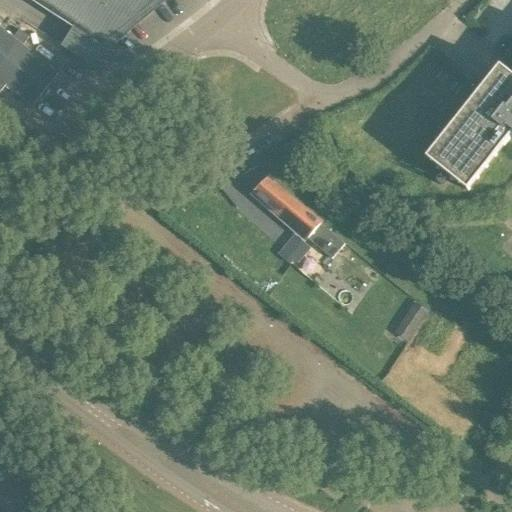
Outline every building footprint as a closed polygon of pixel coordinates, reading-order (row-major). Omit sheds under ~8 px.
[(28,0),(102,48),(159,0),(28,0)] [(271,0),(272,12),(325,13),(325,0),(271,0)] [(13,39),(0,28),(0,93),(5,87),(32,108),(58,74),(23,47),(29,39),(19,31),(13,39)] [(426,158),(468,191),(511,134),(511,75),(500,66),(426,158)] [(322,224),(268,180),(253,193),(308,240),(322,224)] [(345,245),(322,224),(308,240),(332,261),(345,245)] [(294,237),(282,251),(298,264),(310,250),(294,237)] [(415,304),(395,334),(407,342),(428,312),(415,304)] [(511,407),(509,404),(493,424),(500,430),(511,415),(511,407)] [(13,441),(0,426),(0,447),(3,450),(13,441)] [(0,511),(38,511),(34,506),(44,498),(13,456),(0,466),(0,511)]
